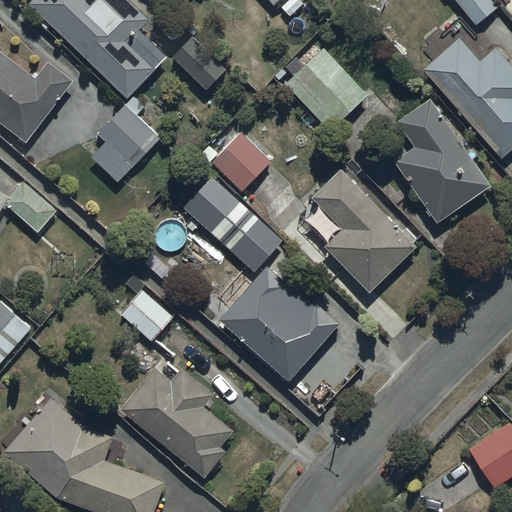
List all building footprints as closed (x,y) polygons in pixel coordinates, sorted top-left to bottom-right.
[(35,0),(32,4),(130,96),(159,65),(131,39),(150,18),(130,0),(35,0)] [(271,0),(276,5),(279,2),(292,17),(305,4),(302,0),(271,0)] [(493,0),(458,0),(479,23),(498,6),(493,0)] [(201,34),(180,54),(209,84),(229,65),(201,34)] [(424,50),(433,60),(424,68),(506,155),(511,149),(511,64),(496,47),(482,60),(459,36),(443,51),(434,41),(424,50)] [(370,94),(325,46),(286,83),(332,131),(370,94)] [(0,49),(0,117),(28,139),(75,79),(50,60),(37,78),(0,49)] [(147,105),(136,95),(99,132),(108,141),(93,155),(118,180),(162,135),(139,113),(147,105)] [(418,143),(395,159),(440,223),(493,185),(432,97),(401,119),(418,143)] [(242,191),(272,160),(241,130),(218,153),(210,145),(201,154),(209,162),(211,161),(242,191)] [(52,157),(39,134),(23,143),(37,166),(52,157)] [(419,246),(343,167),(315,194),(344,224),(325,242),(372,291),(419,246)] [(213,175),(184,206),(256,270),(283,240),(213,175)] [(57,209),(24,179),(5,200),(38,230),(57,209)] [(269,263),(224,318),(291,380),(342,324),(269,263)] [(144,287),(121,313),(154,342),(177,316),(144,287)] [(0,363),(32,327),(1,299),(0,300),(0,363)] [(155,366),(121,408),(207,477),(228,450),(221,445),(235,428),(205,404),(214,394),(182,368),(172,380),(155,366)] [(85,425),(55,397),(7,447),(58,496),(101,511),(155,511),(167,480),(108,459),(117,435),(85,425)] [(511,421),(469,448),(493,487),(511,475),(511,421)]
